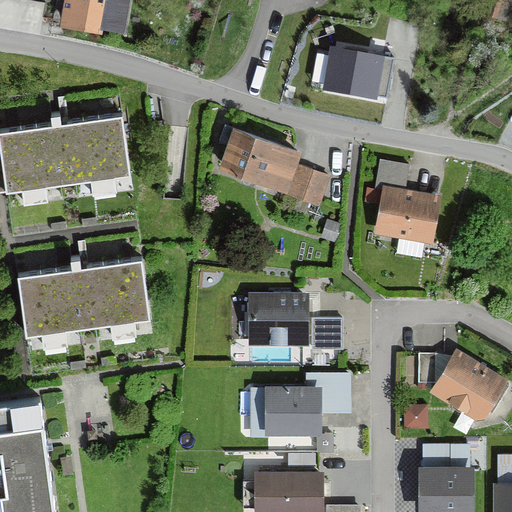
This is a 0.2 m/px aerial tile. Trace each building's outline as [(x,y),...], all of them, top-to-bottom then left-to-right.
[(72,0),(70,34),(137,41),(141,0),(72,0)] [(342,98),(393,104),(399,57),(347,51),(342,98)] [(133,174),(125,115),(6,131),(14,190),(133,174)] [(0,192),(14,190),(6,131),(0,131),(0,192)] [(314,157),(245,132),(231,173),(300,197),(298,201),(325,210),(336,179),(309,170),(314,157)] [(449,199),(392,189),(383,235),(441,246),(449,199)] [(344,228),(330,224),(326,240),(340,244),(344,228)] [(150,318),(143,260),(20,276),(28,334),(150,318)] [(315,295),(250,293),(248,345),(338,348),(339,319),(314,318),(315,295)] [(511,395),(511,382),(463,352),(436,396),(492,429),(511,395)] [(311,376),(311,389),(255,388),(254,440),(336,441),(336,415),(355,415),(356,376),(311,376)] [(0,409),(0,511),(31,511),(55,509),(40,404),(0,409)] [(431,410),(409,409),(408,431),(430,432),(431,410)] [(487,511),(489,472),(428,470),(427,511),(487,511)] [(335,508),(334,475),(262,476),(262,511),(365,511),(365,508),(335,508)] [(511,511),(511,489),(501,489),(501,511),(511,511)]
